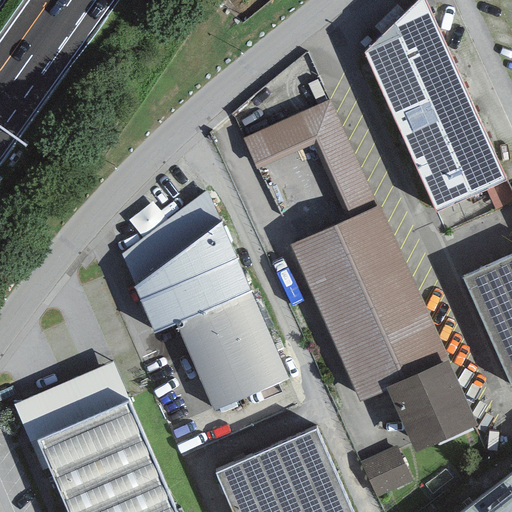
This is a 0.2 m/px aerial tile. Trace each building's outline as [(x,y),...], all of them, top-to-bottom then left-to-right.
[(429,0),(412,0),(365,47),(436,204),(507,173),(429,0)] [(331,95),(243,135),(255,160),(317,132),(353,211),(292,239),(364,398),(391,386),(388,378),(447,352),(331,95)] [(134,280),(219,216),(207,187),(122,251),(134,280)] [(219,216),(134,280),(155,325),(177,315),(216,405),(289,373),(221,215),(219,216)] [(511,248),(461,271),(510,380),(511,379),(511,248)] [(388,378),(391,386),(416,443),(476,417),(447,352),(388,378)] [(177,511),(113,359),(14,400),(42,467),(49,464),(70,511),(177,511)] [(355,511),(316,420),(215,463),(236,511),(355,511)] [(395,443),(360,459),(375,494),(411,478),(395,443)] [(511,511),(511,465),(455,508),(457,511),(511,511)]
